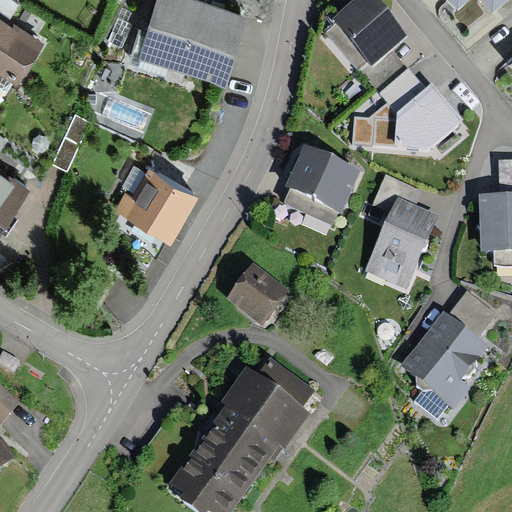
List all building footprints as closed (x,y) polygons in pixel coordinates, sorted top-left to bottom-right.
[(222,74),(239,15),(186,0),(155,0),(141,52),(222,74)] [(396,40),(361,0),(360,0),(324,32),(359,72),(396,40)] [(34,45),(0,23),(0,92),(4,95),(34,45)] [(405,71),(377,95),(428,154),(456,131),(405,71)] [(52,164),(65,170),(86,123),(73,117),(52,164)] [(330,231),(353,180),(303,157),(280,209),(330,231)] [(501,205),(480,206),(482,256),(494,256),(494,270),(507,272),(511,270),(511,167),(500,168),(501,205)] [(166,236),(190,194),(147,170),(123,212),(166,236)] [(0,224),(24,189),(0,172),(0,224)] [(404,289),(434,222),(411,212),(419,196),(388,182),(376,210),(392,217),(367,272),(404,289)] [(285,302),(251,275),(230,302),(264,328),(285,302)] [(462,300),(404,373),(451,409),(465,392),(458,386),(483,355),(471,345),(490,321),(462,300)] [(245,384),(171,490),(202,511),(229,511),(309,398),(268,370),(254,390),(245,384)] [(0,471),(9,465),(0,452),(0,471)]
